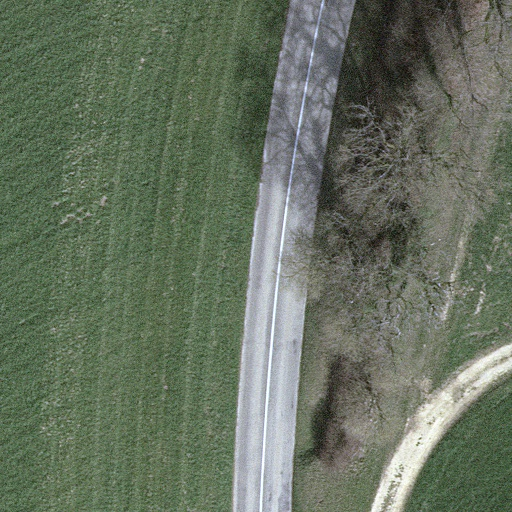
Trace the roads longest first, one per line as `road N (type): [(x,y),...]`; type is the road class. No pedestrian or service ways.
road 1 (tertiary): [(276,511),(282,279),(300,122),(328,0)]
road 2 (track): [(395,511),(429,439),(511,362)]
